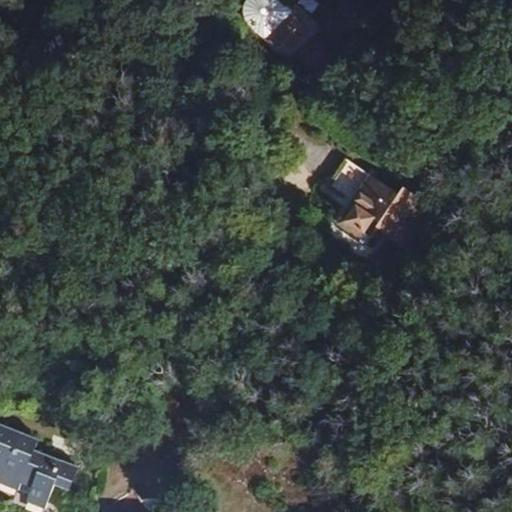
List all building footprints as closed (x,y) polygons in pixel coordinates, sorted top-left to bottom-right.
[(317,74),(330,62),(336,57),(314,34),(322,26),(299,3),(302,0),(260,0),(262,5),(264,10),(276,24),(267,35),(289,58),(296,52),(315,72),(317,74)] [(338,70),(330,62),(317,74),(315,72),(307,81),(317,92),(338,70)] [(346,214),(375,233),(380,225),(400,238),(425,198),(405,185),(402,189),(374,171),(346,214)] [(0,456),(2,457),(13,430),(0,424),(0,456)] [(40,440),(13,430),(2,457),(0,456),(0,483),(10,487),(18,490),(21,483),(32,488),(27,502),(45,509),(55,486),(69,491),(78,468),(36,451),(40,440)]
